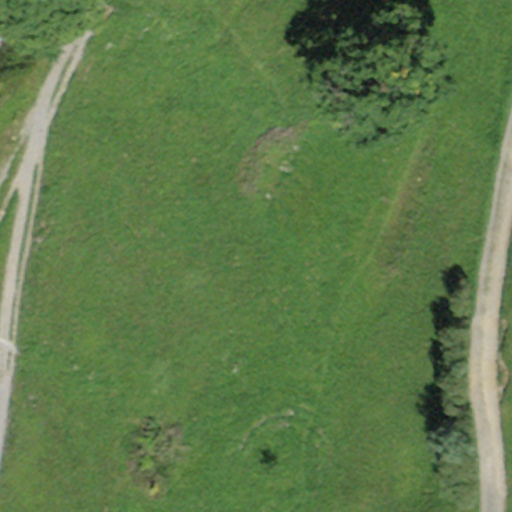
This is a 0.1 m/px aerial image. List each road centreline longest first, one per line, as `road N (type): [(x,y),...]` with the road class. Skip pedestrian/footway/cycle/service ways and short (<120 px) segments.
road 1 (track): [(92,0),(38,131),(11,276),(0,410)]
road 2 (track): [(497,511),(494,288),(511,188)]
